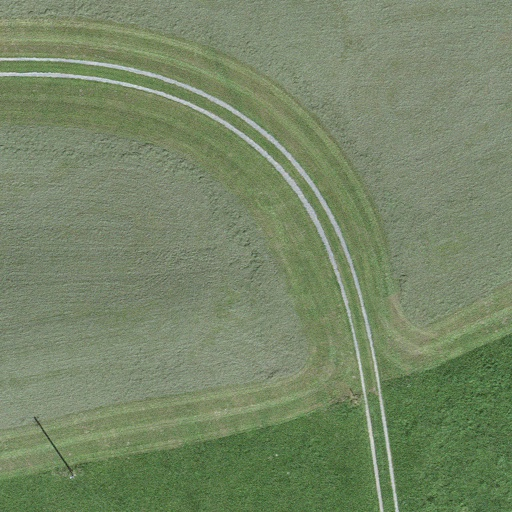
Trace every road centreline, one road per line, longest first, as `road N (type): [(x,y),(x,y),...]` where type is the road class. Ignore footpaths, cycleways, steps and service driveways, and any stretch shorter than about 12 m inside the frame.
road 1 (track): [(0,69),(59,67),(176,94),(232,118),(280,155),(328,222),(358,331),(388,511)]
road 2 (track): [(196,0),(328,222)]
